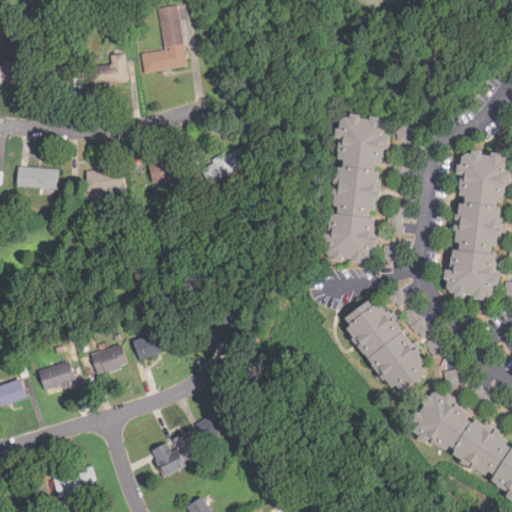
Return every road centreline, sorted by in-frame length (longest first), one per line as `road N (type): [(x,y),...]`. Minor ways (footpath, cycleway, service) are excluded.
road 1 (residential): [(511,381),(479,358),(419,267),(437,140),(478,122),(511,80)]
road 2 (residential): [(0,449),(162,398),(213,372)]
road 3 (residential): [(210,103),(115,128),(0,124)]
